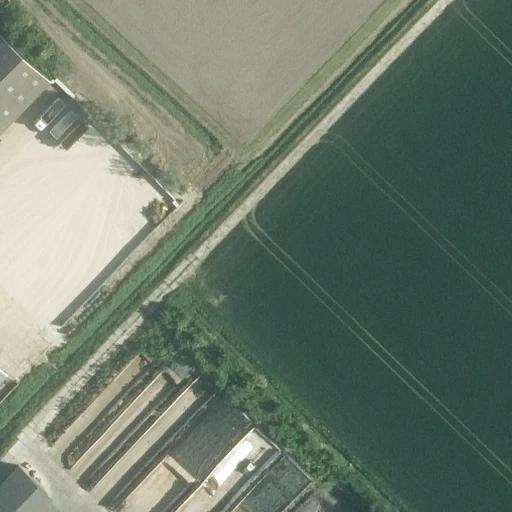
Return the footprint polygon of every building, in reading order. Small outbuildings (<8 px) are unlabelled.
[(0,32),(0,133),(50,81),(0,32)] [(30,170),(43,153),(30,144),(17,161),(30,170)] [(112,158),(93,175),(105,190),(125,172),(112,158)] [(55,239),(86,206),(76,197),(45,230),(55,239)] [(17,281),(28,266),(16,257),(5,272),(17,281)] [(138,354),(118,373),(127,383),(147,365),(138,354)] [(0,511),(28,511),(48,493),(19,465),(0,484),(0,511)] [(252,486),(272,509),(287,495),(266,473),(252,486)] [(338,511),(320,496),(306,511),(338,511)]
